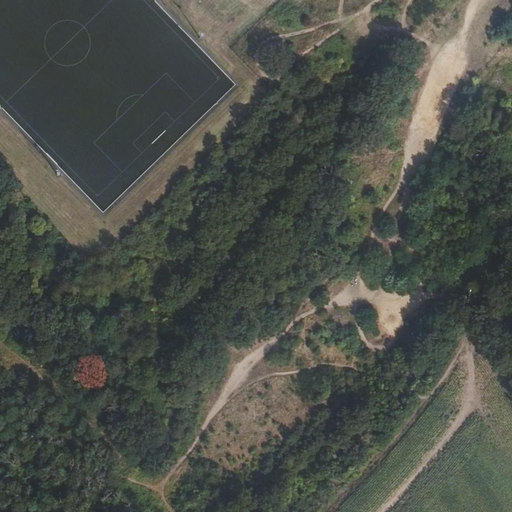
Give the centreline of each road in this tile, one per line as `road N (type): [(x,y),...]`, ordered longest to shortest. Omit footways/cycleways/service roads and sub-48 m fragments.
road 1 (track): [(160,496),(230,378),(317,301),(511,63)]
road 2 (track): [(468,302),(363,454),(311,511)]
road 3 (track): [(0,332),(175,511)]
